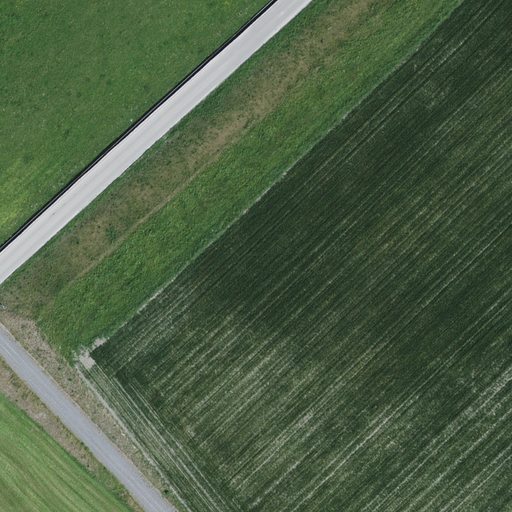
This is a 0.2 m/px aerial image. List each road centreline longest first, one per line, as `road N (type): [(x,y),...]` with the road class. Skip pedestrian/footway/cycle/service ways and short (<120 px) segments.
road 1 (track): [(287,0),(0,269)]
road 2 (track): [(0,350),(157,511)]
